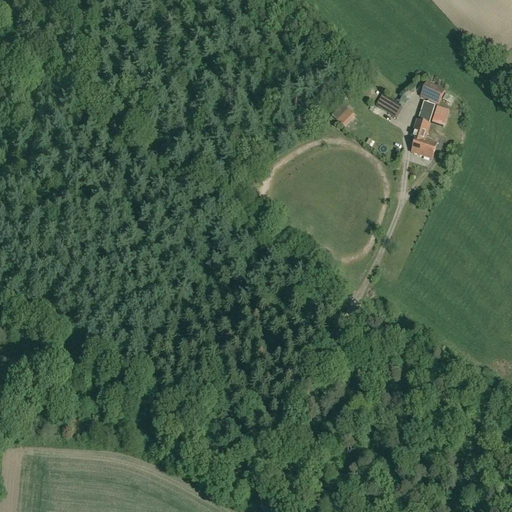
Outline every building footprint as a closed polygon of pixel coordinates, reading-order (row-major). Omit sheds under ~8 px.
[(445,92),(427,83),(420,99),(437,108),(445,92)] [(408,101),(413,94),(407,91),(403,98),(408,101)] [(403,110),(382,96),(376,107),(397,120),(403,110)] [(329,115),(340,125),(351,113),(340,103),(329,115)] [(416,139),(411,154),(432,161),(437,145),(425,141),(430,126),(429,126),(436,107),(426,104),(420,123),(418,122),(412,138),(416,139)] [(446,123),(433,119),(432,124),(444,128),(446,123)]
